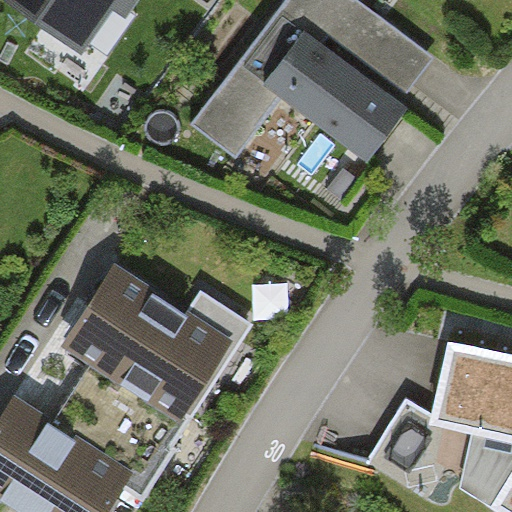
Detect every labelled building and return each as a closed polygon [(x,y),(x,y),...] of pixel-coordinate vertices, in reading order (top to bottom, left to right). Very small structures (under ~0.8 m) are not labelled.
[(145,0),(5,0),(4,3),(102,67),(145,0)] [(434,65),(343,0),(302,0),(206,134),(247,163),(288,106),(365,161),(434,65)] [(244,333),(116,251),(61,338),(91,357),(189,419),(244,333)] [(511,511),(511,350),(465,343),(447,423),(511,433),(511,489),(501,507),(508,511),(511,511)] [(182,418),(92,360),(57,414),(147,472),(182,418)] [(100,511),(131,466),(17,391),(0,416),(0,490),(33,511),(100,511)]
